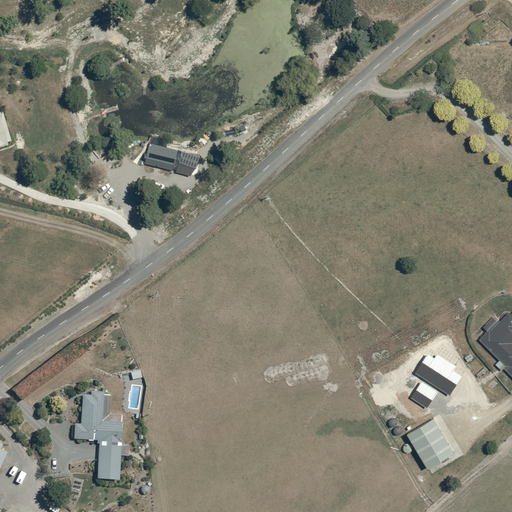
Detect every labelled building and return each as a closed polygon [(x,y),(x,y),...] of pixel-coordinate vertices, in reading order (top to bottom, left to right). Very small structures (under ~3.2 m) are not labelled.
[(7,131),(2,112),(0,112),(0,147),(9,145),(6,132),(7,131)] [(25,186),(0,179),(0,194),(22,200),(25,186)] [(483,328),(487,333),(479,340),(498,361),(494,365),(500,371),(503,369),(511,378),(511,314),(509,312),(498,322),(494,317),(483,328)] [(122,421),(118,421),(101,421),(103,391),(90,391),(90,395),(82,395),(80,423),(74,423),(73,438),(98,439),(97,477),(118,478),(120,455),(128,455),(129,444),(121,444),(122,421)] [(427,470),(453,455),(432,418),(406,434),(427,470)]
